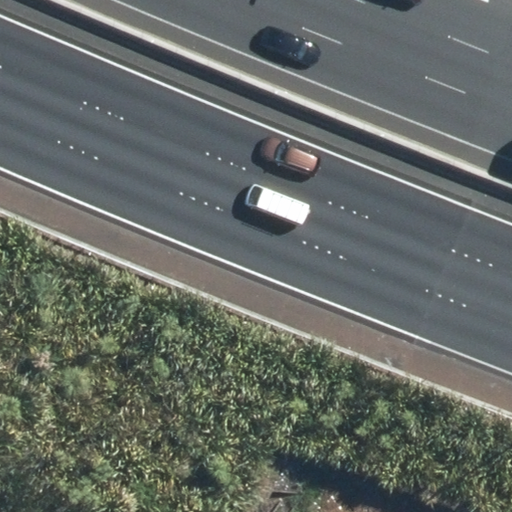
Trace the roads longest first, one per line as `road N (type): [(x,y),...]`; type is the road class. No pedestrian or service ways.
road 1 (motorway): [(511,274),(0,68)]
road 2 (motorway): [(247,0),(511,98)]
